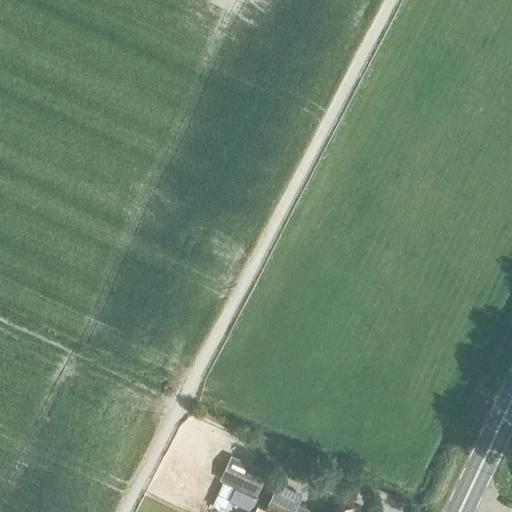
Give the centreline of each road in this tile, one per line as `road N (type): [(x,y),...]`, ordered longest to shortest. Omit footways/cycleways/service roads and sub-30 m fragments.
road 1 (track): [(128,511),(394,0)]
road 2 (secondary): [(458,511),(511,394)]
